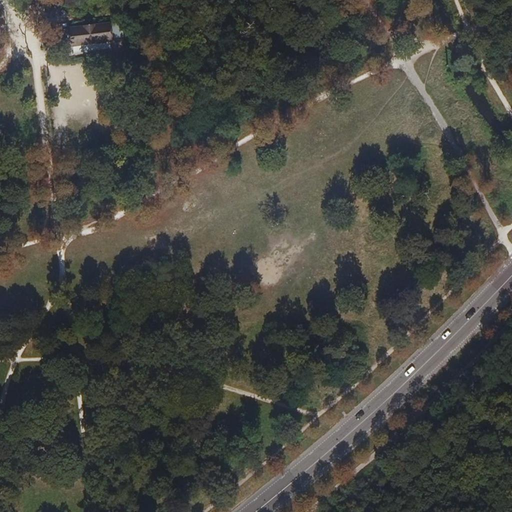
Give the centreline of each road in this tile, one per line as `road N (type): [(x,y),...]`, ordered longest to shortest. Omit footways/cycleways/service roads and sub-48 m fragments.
road 1 (tertiary): [(256,511),(404,384),(511,274)]
road 2 (track): [(502,234),(404,58),(361,0)]
